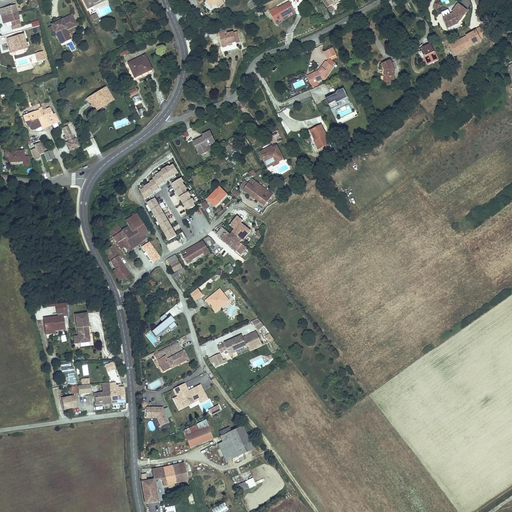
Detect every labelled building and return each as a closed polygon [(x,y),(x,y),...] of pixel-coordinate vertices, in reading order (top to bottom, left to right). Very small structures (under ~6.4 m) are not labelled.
[(98,1),(90,5),(92,9),(109,1),(108,0),(105,0),(99,3),(98,1)] [(321,0),(327,9),(334,5),(330,0),(321,0)] [(460,6),(456,3),(450,11),(441,16),(446,25),(455,21),(455,19),(457,17),(461,12),(464,8),(460,6)] [(280,13),(273,17),(277,25),(283,21),(282,18),(294,13),(290,4),(278,9),(280,13)] [(330,13),(337,10),(335,5),(328,8),(330,13)] [(15,6),(0,9),(0,10),(4,23),(8,22),(11,32),(21,29),(15,6)] [(60,21),(54,24),(55,25),(57,30),(62,39),(69,36),(67,30),(66,28),(68,27),(78,22),(75,14),(64,19),(63,20),(64,21),(61,22),(61,21),(60,21)] [(69,36),(62,39),(63,43),(73,38),(69,29),(79,24),(78,22),(68,27),(66,28),(67,30),(69,36)] [(224,46),(228,45),(229,44),(229,42),(237,39),(233,31),(228,33),(227,30),(219,32),(224,46)] [(22,35),(8,39),(11,51),(15,50),(22,49),(26,48),(22,35)] [(229,44),(228,45),(229,49),(239,46),(237,39),(229,42),(229,44)] [(415,46),(417,51),(421,49),(424,56),(423,57),(427,64),(437,59),(429,44),(422,48),(419,43),(415,46)] [(22,49),(15,50),(17,57),(23,55),(22,49)] [(332,50),(324,54),(328,60),(328,61),(335,57),(332,50)] [(151,75),(157,72),(150,56),(131,65),(133,71),(137,70),(140,76),(150,72),(151,75)] [(388,60),(383,63),(386,69),(388,69),(387,80),(395,82),(397,68),(392,59),(388,60)] [(38,63),(32,66),(39,80),(45,77),(38,63)] [(319,73),(313,75),(313,76),(316,84),(317,84),(326,81),(324,76),(326,73),(329,75),(333,68),(332,68),(326,64),(325,63),(321,70),(322,70),(320,73),(319,73)] [(137,70),(133,71),(138,81),(151,75),(150,72),(140,76),(137,70)] [(316,84),(313,76),(308,79),(311,86),(316,84)] [(295,88),(305,85),(303,79),(293,83),(295,88)] [(91,99),(97,109),(104,105),(106,108),(115,102),(109,90),(91,99)] [(338,105),(348,100),(344,92),(337,95),(338,96),(334,98),(334,97),(326,101),(332,112),(339,109),(338,105)] [(44,111),(42,112),(44,119),(48,118),(50,125),(57,123),(51,108),(44,111)] [(23,116),(25,122),(38,118),(41,126),(42,128),(50,125),(48,118),(44,119),(42,112),(41,110),(23,116)] [(38,118),(25,122),(30,130),(35,130),(41,126),(38,118)] [(114,124),(116,128),(126,123),(125,119),(114,124)] [(67,127),(61,129),(64,135),(61,136),(62,140),(66,139),(67,142),(63,144),(67,152),(76,148),(67,127)] [(313,145),(318,153),(329,147),(325,140),(326,139),(320,128),(312,132),(317,143),(315,144),(313,145)] [(204,138),(194,143),(198,152),(201,157),(210,151),(208,147),(215,143),(209,132),(203,136),(204,138)] [(34,147),(30,148),(34,159),(40,157),(38,154),(44,152),(40,141),(33,143),(34,147)] [(258,150),(260,152),(272,146),(271,144),(258,150)] [(272,146),(260,152),(265,163),(276,158),(277,160),(283,157),(276,144),(272,146)] [(44,152),(46,160),(53,157),(50,149),(44,151),(44,152)] [(9,163),(10,163),(26,162),(26,164),(26,165),(31,165),(31,157),(26,157),(25,150),(5,152),(6,161),(9,161),(9,163)] [(163,181),(178,172),(173,164),(169,167),(169,166),(161,170),(162,171),(155,175),(156,176),(153,178),(154,179),(150,182),(151,183),(144,187),(144,188),(140,190),(145,198),(153,193),(152,192),(159,188),(157,186),(164,182),(163,181)] [(189,196),(191,195),(188,191),(187,192),(185,189),(187,188),(182,182),(183,181),(181,177),(172,183),(176,189),(175,190),(188,210),(195,205),(193,202),(195,202),(192,198),(191,199),(189,196)] [(247,179),(240,187),(265,206),(273,195),(258,183),(254,188),(249,184),(250,182),(247,179)] [(254,188),(258,183),(252,179),(250,182),(249,184),(254,188)] [(215,204),(226,192),(219,185),(207,197),(215,204)] [(155,198),(148,202),(170,240),(177,236),(174,231),(175,231),(173,228),(172,228),(170,224),(168,220),(166,216),(164,213),(161,209),(162,209),(160,205),(159,206),(157,202),(157,201),(155,198)] [(136,215),(126,221),(128,224),(132,231),(136,229),(141,237),(143,235),(147,233),(136,215)] [(236,220),(230,226),(234,230),(236,228),(246,236),(250,231),(236,220)] [(121,231),(116,224),(108,230),(112,237),(121,231)] [(126,226),(121,231),(125,237),(122,239),(127,245),(136,240),(141,237),(136,229),(132,231),(128,224),(126,226)] [(224,229),(230,235),(232,232),(234,230),(230,226),(228,224),(224,229)] [(217,234),(228,243),(233,237),(230,235),(224,229),(222,228),(217,234)] [(236,239),(240,243),(246,236),(236,228),(234,230),(232,232),(238,237),(236,239)] [(121,231),(112,237),(116,243),(122,239),(125,237),(121,231)] [(233,237),(228,243),(241,254),(246,248),(240,243),(236,239),(238,237),(232,232),(230,235),(233,237)] [(161,234),(157,236),(163,247),(167,244),(161,234)] [(216,246),(210,237),(206,240),(212,249),(216,246)] [(122,239),(116,243),(121,249),(127,245),(122,239)] [(136,240),(127,245),(129,248),(130,247),(132,249),(139,244),(136,240)] [(188,254),(184,257),(187,263),(208,250),(204,241),(186,251),(188,254)] [(142,247),(154,263),(156,261),(160,258),(149,243),(142,247)] [(107,248),(105,250),(108,255),(114,252),(110,246),(107,248)] [(108,255),(107,256),(110,261),(117,257),(114,252),(108,255)] [(182,267),(175,255),(168,260),(175,271),(182,267)] [(117,257),(110,261),(116,269),(122,265),(117,257)] [(122,265),(116,269),(113,270),(117,277),(126,272),(122,265)] [(230,265),(226,269),(232,276),(236,272),(230,265)] [(126,272),(117,277),(119,280),(128,274),(126,272)] [(128,274),(119,280),(120,282),(124,290),(133,282),(130,278),(128,274)] [(211,304),(213,307),(214,306),(215,308),(215,309),(216,311),(224,306),(223,304),(225,302),(224,301),(228,298),(221,289),(206,300),(210,305),(211,304)] [(197,291),(191,295),(196,301),(202,296),(197,291)] [(174,294),(169,298),(173,303),(178,299),(174,294)] [(66,302),(58,303),(59,312),(67,311),(66,302)] [(177,305),(168,312),(172,318),(181,311),(177,305)] [(44,316),(46,326),(54,325),(55,328),(64,326),(62,313),(44,316)] [(87,313),(75,314),(77,327),(79,335),(75,336),(76,343),(79,342),(89,341),(88,331),(88,325),(87,313)] [(155,338),(168,327),(171,330),(176,326),(173,323),(170,319),(169,320),(167,318),(164,314),(158,319),(161,323),(151,332),(155,338)] [(259,320),(258,320),(252,323),(258,331),(264,327),(259,320)] [(241,351),(249,347),(251,351),(263,346),(257,333),(243,339),(242,337),(230,342),(227,346),(226,344),(219,347),(221,354),(224,353),(226,356),(230,354),(230,356),(237,353),(236,351),(240,349),(241,351)] [(178,343),(155,356),(163,372),(187,360),(178,343)] [(223,361),(220,355),(213,358),(215,363),(217,368),(224,365),(223,361)] [(108,371),(117,368),(114,361),(106,365),(108,371)] [(60,363),(60,373),(73,373),(73,363),(60,363)] [(62,383),(75,384),(75,374),(63,373),(62,383)] [(139,384),(149,379),(147,376),(144,377),(143,374),(136,378),(139,384)] [(111,388),(111,383),(103,384),(104,393),(96,394),(97,402),(98,401),(98,405),(126,402),(126,392),(125,392),(125,387),(119,387),(111,388)] [(180,409),(200,399),(199,398),(205,395),(200,386),(188,392),(186,393),(185,391),(188,390),(184,383),(174,389),(178,395),(180,394),(181,396),(179,397),(174,399),(180,409)] [(92,385),(80,387),(80,394),(81,395),(92,393),(92,385)] [(76,397),(63,400),(66,411),(79,408),(76,397)] [(212,416),(221,411),(219,406),(209,411),(212,416)] [(169,423),(163,409),(161,408),(146,407),(146,418),(157,418),(161,426),(169,423)] [(151,431),(156,429),(152,420),(147,422),(151,431)] [(206,422),(183,432),(185,436),(208,427),(206,422)] [(208,427),(185,436),(189,448),(212,439),(208,427)] [(229,439),(217,444),(226,462),(252,450),(242,427),(227,434),(229,439)] [(152,470),(154,480),(159,479),(162,482),(163,482),(164,486),(187,480),(183,464),(165,468),(164,468),(152,470)] [(146,474),(141,474),(142,482),(143,490),(145,504),(158,502),(155,484),(154,480),(147,481),(146,474)] [(248,488),(256,485),(253,477),(246,480),(248,488)] [(211,508),(213,511),(223,511),(229,510),(225,502),(211,508)]
